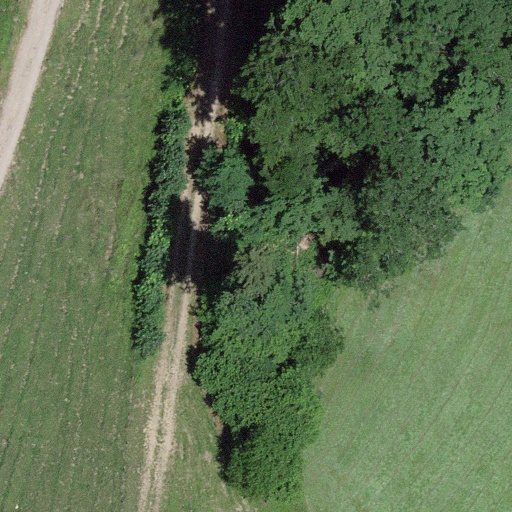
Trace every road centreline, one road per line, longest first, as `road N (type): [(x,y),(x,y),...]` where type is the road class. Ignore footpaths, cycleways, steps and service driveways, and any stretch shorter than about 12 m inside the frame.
road 1 (track): [(224,511),(171,368),(227,0)]
road 2 (track): [(0,157),(48,0)]
road 3 (track): [(171,368),(151,511)]
